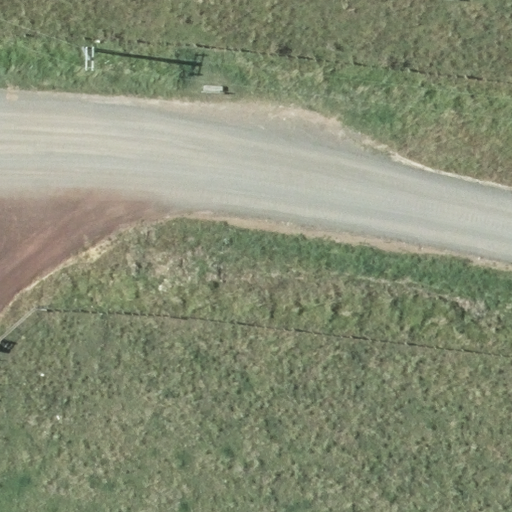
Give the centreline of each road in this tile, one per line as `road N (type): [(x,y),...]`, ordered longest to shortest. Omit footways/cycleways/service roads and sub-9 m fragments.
road 1 (unclassified): [(0,143),(108,144),(511,226)]
road 2 (track): [(108,144),(0,258)]
